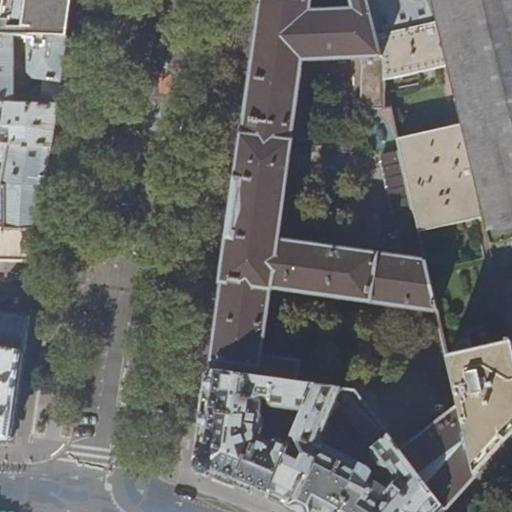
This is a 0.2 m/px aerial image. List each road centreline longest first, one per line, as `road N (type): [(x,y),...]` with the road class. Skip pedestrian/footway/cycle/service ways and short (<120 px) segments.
road 1 (residential): [(121,499),(143,303),(0,289)]
road 2 (residential): [(0,488),(121,499)]
